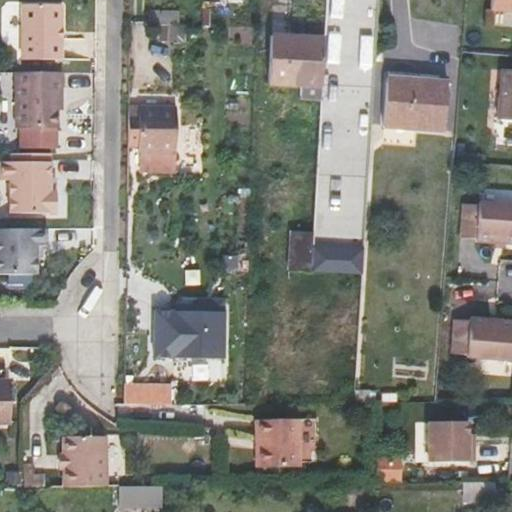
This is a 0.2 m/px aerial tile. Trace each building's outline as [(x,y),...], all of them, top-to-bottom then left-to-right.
[(511,0),(490,0),(490,10),(511,11),(511,0)] [(24,62),(63,62),(63,7),(25,7),(24,62)] [(150,10),(149,25),(175,26),(175,11),(150,10)] [(299,97),(319,98),(320,85),(322,42),(270,38),(267,83),(299,84),(299,97)] [(511,119),(511,69),(500,69),(497,118),(511,119)] [(58,131),(59,112),(59,101),(63,101),(63,74),(18,74),(17,130),(58,131)] [(419,85),(385,84),(383,127),(443,131),(446,83),(420,81),(419,85)] [(137,147),(137,151),(138,151),(175,151),(175,109),(137,108),(128,108),(128,116),(128,146),(137,147)] [(175,170),(175,151),(138,151),(138,170),(175,170)] [(54,192),(48,192),(49,179),(49,153),(10,153),(10,163),(0,163),(0,180),(8,181),(7,213),(52,213),(54,192)] [(475,240),(511,243),(511,204),(478,202),(478,204),(463,203),(460,237),(475,238),(475,240)] [(0,276),(34,276),(35,259),(35,248),(41,248),(45,248),(45,231),(0,231),(0,276)] [(292,231),(290,272),(360,276),(362,252),(312,248),(313,232),(292,231)] [(175,312),(226,312),(226,300),(199,300),(199,306),(175,306),(175,312)] [(156,312),(156,359),(226,359),(226,312),(175,312),(156,312)] [(467,357),(511,359),(511,320),(470,318),(469,320),(455,319),(452,353),(467,354),(467,357)] [(0,422),(8,423),(8,381),(0,380),(0,422)] [(174,405),(174,387),(127,387),(127,406),(174,405)] [(298,466),(297,418),(254,419),(255,466),(298,466)] [(471,460),(471,444),(465,444),(465,434),(465,421),(425,422),(426,461),(471,460)] [(63,456),(63,470),(64,487),(106,486),(105,436),(63,437),(63,456)] [(19,485),(19,471),(4,472),(4,485),(19,485)] [(465,499),(494,499),(494,480),(465,481),(465,499)] [(120,484),(119,506),(161,508),(162,486),(120,484)]
